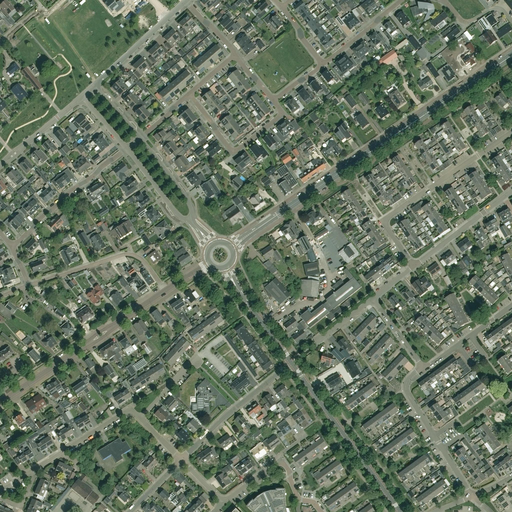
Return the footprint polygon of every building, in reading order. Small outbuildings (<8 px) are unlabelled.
[(104,0),(106,2),(104,5),(107,9),(113,3),(112,2),(114,0),(104,0)] [(213,6),(207,0),(204,0),(205,0),(204,0),(203,0),(201,2),(209,11),(214,7),(213,6)] [(347,0),(345,2),(351,10),(355,8),(353,5),(351,3),(349,0),(348,0),(347,0)] [(377,0),(366,0),(365,1),(373,12),(374,12),(376,10),(377,10),(378,9),(378,8),(378,7),(378,6),(376,5),(376,4),(376,3),(379,1),(377,0)] [(7,15),(14,9),(6,1),(0,6),(0,7),(5,12),(7,15)] [(107,9),(110,13),(113,10),(116,13),(124,7),(119,1),(114,5),(113,3),(107,9)] [(264,10),(269,6),(264,1),(255,9),(260,14),(257,16),(260,19),(267,13),(264,10)] [(373,12),(365,1),(365,2),(357,9),(362,15),(364,13),(366,13),(366,15),(368,15),(368,16),(369,15),(371,16),(371,14),(373,12)] [(305,7),(302,3),(294,9),(296,11),(298,13),(305,7)] [(426,4),(418,4),(419,13),(423,13),(423,10),(422,10),(422,9),(425,9),(428,10),(428,12),(424,22),(434,14),(434,9),(433,6),(428,5),(426,5),(426,4)] [(305,7),(298,13),(301,17),(308,11),(305,7)] [(350,13),(346,16),(355,27),(356,25),(357,26),(360,24),(359,23),(360,23),(356,18),(359,15),(354,10),(352,12),(354,13),(351,15),(350,13)] [(311,15),(308,11),(301,17),(304,21),(311,15)] [(396,17),(403,26),(410,21),(402,12),(396,17)] [(225,29),(232,22),(230,20),(232,17),(228,13),(223,17),(226,20),(220,24),(225,29)] [(431,24),(435,28),(437,26),(438,27),(438,26),(440,29),(446,24),(444,22),(443,21),(448,18),(444,13),(440,16),(439,15),(431,22),(432,23),(431,24)] [(284,25),(276,16),(272,19),(271,18),(269,15),(263,20),(268,25),(270,22),(277,31),(284,25)] [(315,19),(311,15),(304,21),(308,25),(315,19)] [(497,23),(491,15),(485,19),(491,27),(497,23)] [(184,19),(183,20),(191,28),(192,30),(196,26),(187,16),(184,18),(184,19)] [(355,27),(346,16),(341,20),(339,17),(336,19),(341,27),(344,25),(345,26),(346,25),(350,30),(351,30),(351,31),(354,29),(353,28),(355,27)] [(491,27),(485,19),(484,17),(478,22),(486,33),(483,35),(481,37),(485,43),(488,41),(490,45),(497,40),(490,31),(489,31),(488,30),(492,28),(491,27)] [(13,26),(11,24),(5,18),(3,21),(9,27),(10,28),(13,26)] [(318,23),(315,19),(308,25),(311,29),(318,23)] [(191,28),(183,20),(182,21),(181,21),(178,24),(183,29),(181,31),(185,36),(190,32),(188,30),(191,28)] [(232,22),(225,29),(229,34),(234,29),(237,32),(242,27),(237,23),(235,25),(232,22)] [(390,35),(397,30),(390,22),(388,23),(388,22),(385,25),(384,27),(387,31),(386,32),(386,31),(383,33),(389,40),(391,38),(389,36),(390,35)] [(321,27),(318,23),(311,29),(314,33),(321,27)] [(250,24),(244,30),(247,34),(254,29),(250,24)] [(496,34),(499,39),(511,30),(508,25),(498,32),(496,34)] [(450,29),(448,27),(440,33),(444,38),(446,36),(449,40),(459,32),(454,26),(450,29)] [(324,31),(321,27),(314,33),(317,37),(324,31)] [(168,34),(175,43),(178,40),(179,42),(183,38),(179,33),(176,35),(172,30),(169,33),(168,34)] [(324,31),(317,37),(320,41),(327,35),(324,31)] [(386,42),(383,38),(380,40),(375,33),(373,35),(372,34),(369,37),(369,38),(375,46),(380,43),(381,46),(386,42)] [(175,43),(168,34),(166,36),(166,35),(163,38),(168,43),(165,45),(170,50),(174,46),(173,45),(175,43)] [(242,48),(250,41),(245,34),(236,41),(242,48)] [(463,57),(461,59),(463,61),(465,64),(467,67),(468,66),(470,65),(470,66),(471,66),(473,65),(475,63),(474,62),(473,60),(475,58),(477,57),(475,55),(473,53),(475,52),(476,51),(471,44),(467,37),(467,38),(465,36),(464,34),(463,35),(461,36),(464,41),(468,45),(467,46),(466,47),(467,50),(469,52),(467,54),(465,55),(465,56),(463,57)] [(327,35),(320,41),(323,45),(331,39),(330,39),(327,35)] [(413,37),(409,40),(416,50),(420,47),(413,37)] [(331,39),(323,45),(326,50),(334,43),(331,39)] [(250,41),(242,48),(247,55),(256,48),(255,48),(257,46),(260,50),(265,47),(260,41),(256,44),(257,45),(255,47),(250,41)] [(364,55),(365,55),(368,52),(370,55),(375,51),(371,47),(368,49),(363,43),(361,44),(357,46),(364,55)] [(154,47),(152,49),(160,57),(162,55),(164,56),(168,52),(164,47),(161,49),(156,44),(153,47),(154,47)] [(216,46),(211,50),(218,58),(223,54),(216,46)] [(364,55),(357,46),(354,49),(355,50),(352,51),(357,58),(355,60),(358,64),(363,60),(362,60),(366,57),(365,55),(364,55)] [(160,57),(152,49),(151,50),(151,49),(147,52),(152,57),(150,60),(154,65),(159,60),(158,59),(160,57)] [(422,49),(416,53),(422,61),(426,58),(426,54),(422,49)] [(211,50),(207,54),(214,62),(218,58),(211,50)] [(383,68),(398,57),(393,51),(378,62),(379,64),(380,63),(383,68)] [(207,54),(202,58),(209,66),(214,62),(207,54)] [(342,60),(341,61),(350,72),(355,68),(356,69),(359,67),(353,60),(351,62),(346,56),(345,57),(344,56),(341,59),(342,60)] [(137,63),(145,71),(147,69),(148,70),(153,66),(148,61),(146,64),(141,58),(138,61),(138,62),(137,63)] [(202,58),(198,62),(205,70),(209,66),(202,58)] [(420,67),(424,64),(420,58),(414,61),(416,64),(418,63),(420,67)] [(350,72),(341,61),(340,61),(339,61),(336,63),(336,64),(335,65),(340,70),(336,73),(342,80),(346,77),(345,77),(350,72)] [(205,70),(198,62),(193,66),(200,74),(205,70)] [(9,69),(12,74),(15,72),(19,68),(15,63),(11,67),(9,69)] [(145,71),(137,63),(136,64),(135,64),(132,66),(137,72),(134,74),(139,79),(144,75),(142,73),(145,71)] [(424,64),(420,67),(421,68),(420,68),(422,71),(423,70),(426,74),(429,72),(424,64)] [(436,73),(430,64),(427,67),(433,75),(436,73)] [(26,67),(21,72),(38,92),(43,88),(26,67)] [(443,68),(438,71),(442,77),(445,76),(449,82),(451,80),(454,78),(453,76),(455,75),(449,67),(444,70),(443,68)] [(186,71),(182,75),(189,84),(193,80),(186,71)] [(232,82),(240,75),(237,71),(229,77),(232,82)] [(325,73),(322,75),(325,79),(328,83),(331,81),(334,79),(330,75),(327,71),(325,73)] [(189,84),(182,75),(177,79),(184,87),(189,84)] [(244,80),(240,75),(232,82),(236,86),(244,80)] [(123,85),(123,86),(126,83),(121,78),(120,79),(119,78),(117,81),(115,83),(115,84),(111,88),(116,93),(116,92),(123,85)] [(419,81),(420,83),(418,85),(422,90),(427,87),(428,88),(433,84),(429,78),(423,82),(421,80),(419,81)] [(177,79),(172,83),(179,91),(184,87),(177,79)] [(247,84),(244,80),(236,86),(239,91),(247,84)] [(309,85),(309,86),(310,85),(317,94),(316,94),(317,95),(317,94),(320,92),(322,93),(324,92),(327,95),(330,93),(323,85),(320,87),(320,86),(318,84),(319,84),(318,84),(316,81),(316,80),(315,80),(309,85)] [(179,91),(172,83),(168,87),(175,95),(179,91)] [(18,84),(11,91),(20,101),(27,95),(18,84)] [(251,89),(247,84),(239,91),(241,93),(239,95),(243,100),(248,96),(246,93),(251,89)] [(127,89),(123,86),(123,85),(116,92),(120,96),(127,89)] [(175,95),(168,87),(163,91),(170,99),(175,95)] [(387,94),(389,96),(398,108),(406,103),(397,91),(395,88),(387,94)] [(304,90),(298,94),(304,102),(310,97),(304,90)] [(170,99),(163,91),(159,95),(166,103),(170,99)] [(128,104),(135,98),(133,96),(135,94),(133,92),(130,95),(124,100),(128,104)] [(206,103),(214,96),(210,92),(202,98),(206,103)] [(370,102),(363,92),(358,96),(358,97),(357,98),(360,101),(361,100),(365,106),(370,102)] [(146,105),(155,99),(151,94),(143,101),(146,105)] [(508,102),(511,106),(511,100),(510,98),(507,101),(501,94),(495,99),(499,104),(502,108),(508,102)] [(248,96),(243,100),(246,103),(248,101),(251,106),(259,99),(256,95),(250,99),(248,96)] [(352,109),(357,105),(350,95),(345,99),(352,109)] [(216,99),(214,96),(206,103),(209,107),(218,101),(220,99),(218,97),(216,99)] [(136,100),(135,98),(128,104),(131,109),(136,104),(138,106),(143,103),(139,98),(136,100)] [(263,104),(259,99),(251,106),(255,110),(263,104)] [(293,113),(299,109),(300,111),(304,108),(298,101),(296,103),(293,100),(290,102),(290,101),(286,104),(286,105),(285,105),(288,108),(293,113)] [(221,105),(218,101),(209,107),(213,112),(221,105)] [(143,103),(138,106),(140,109),(135,113),(139,117),(146,111),(144,109),(146,107),(143,103)] [(263,104),(255,110),(258,115),(266,108),(263,104)] [(382,104),(374,110),(381,120),(389,114),(382,104)] [(223,108),(221,105),(213,112),(217,116),(223,111),(224,113),(228,110),(225,106),(223,108)] [(471,106),(464,111),(468,116),(474,112),(475,111),(474,109),(473,110),(471,106)] [(255,117),(259,122),(270,113),(266,108),(258,115),(255,117)] [(184,121),(192,115),(188,109),(177,118),(179,120),(181,118),(184,121)] [(147,110),(146,111),(139,117),(140,119),(142,122),(151,115),(147,110)] [(474,112),(468,116),(471,122),(478,117),(476,114),(477,113),(475,111),(474,112)] [(225,127),(233,120),(227,113),(224,116),(226,118),(221,122),(225,127)] [(310,117),(313,121),(318,118),(314,113),(310,117)] [(362,114),(355,119),(363,129),(369,124),(362,114)] [(81,115),(72,123),(76,128),(78,130),(81,128),(88,122),(84,117),(83,118),(81,115)] [(192,115),(184,121),(186,124),(184,126),(187,131),(193,127),(190,124),(196,120),(192,115)] [(478,117),(471,122),(475,127),(482,122),(484,120),(481,115),(478,117)] [(233,120),(225,127),(228,131),(237,125),(233,120)] [(283,124),(282,125),(289,133),(290,134),(293,131),(294,133),(300,128),(294,121),(290,124),(287,120),(286,121),(286,120),(283,123),(283,124)] [(81,128),(78,130),(80,132),(84,137),(93,129),(91,126),(92,126),(88,122),(81,128)] [(435,139),(451,128),(448,122),(441,127),(443,130),(437,134),(437,135),(434,137),(435,139)] [(482,122),(475,127),(478,132),(485,127),(486,127),(484,125),(482,122)] [(239,123),(237,125),(228,131),(232,136),(240,129),(238,127),(240,125),(239,123)] [(329,132),(323,124),(319,128),(324,135),(329,132)] [(340,132),(336,134),(341,141),(345,139),(347,141),(351,137),(346,131),(348,130),(344,124),(339,128),(339,129),(338,129),(340,132)] [(196,137),(205,131),(204,129),(202,125),(196,130),(194,127),(189,131),(193,136),(194,135),(196,137)] [(289,133),(282,125),(281,125),(280,125),(277,127),(278,128),(277,129),(281,133),(277,136),(282,142),(288,138),(286,135),(289,133)] [(478,132),(482,137),(487,134),(489,133),(487,130),(487,129),(486,127),(485,127),(478,132)] [(455,133),(451,128),(435,139),(436,140),(439,138),(440,139),(443,137),(442,135),(445,132),(448,137),(455,133)] [(244,134),(240,129),(232,136),(235,140),(244,134)] [(61,143),(67,137),(61,130),(54,135),(61,143)] [(164,142),(172,135),(170,132),(167,134),(164,130),(159,134),(159,133),(154,137),(158,142),(162,139),(164,142)] [(206,132),(205,131),(196,137),(198,140),(197,141),(200,146),(206,142),(204,139),(209,135),(207,132),(206,132)] [(455,133),(448,137),(452,143),(459,138),(455,133)] [(97,147),(105,140),(103,138),(102,138),(100,135),(90,144),(92,147),(95,144),(97,147)] [(172,135),(164,142),(167,145),(164,148),(167,152),(175,145),(172,141),(175,139),(172,135)] [(263,139),(270,148),(274,145),(276,147),(281,144),(277,138),(274,141),(269,135),(263,139)] [(462,143),(459,138),(452,143),(455,148),(462,143)] [(421,140),(420,141),(419,141),(418,140),(415,143),(415,144),(415,145),(418,150),(426,145),(431,141),(430,139),(427,141),(423,143),(421,140)] [(53,153),(57,149),(53,145),(49,140),(42,145),(47,152),(50,149),(53,153)] [(105,140),(97,147),(100,149),(97,152),(99,155),(109,146),(106,143),(107,143),(105,140)] [(331,155),(333,153),(336,156),(342,152),(336,145),(334,141),(327,146),(328,147),(326,148),(321,151),(327,159),(332,155),(331,155)] [(215,143),(205,151),(211,157),(220,150),(215,143)] [(462,143),(455,148),(459,153),(466,148),(462,143)] [(62,149),(66,154),(71,151),(66,145),(62,149)] [(81,154),(85,151),(80,145),(76,148),(81,154)] [(175,145),(167,152),(170,156),(173,153),(176,156),(176,157),(186,148),(188,147),(187,145),(186,146),(185,145),(185,146),(184,145),(182,147),(181,146),(178,149),(175,145)] [(261,149),(260,149),(256,145),(255,146),(255,145),(251,148),(252,149),(250,150),(258,159),(261,156),(264,158),(268,155),(262,147),(263,148),(261,149)] [(426,145),(418,150),(422,155),(421,156),(429,151),(427,148),(428,147),(426,145)] [(186,148),(176,157),(178,160),(175,162),(178,167),(187,160),(184,156),(187,154),(186,153),(188,150),(186,148)] [(284,148),(276,154),(278,157),(287,151),(284,148)] [(431,153),(429,151),(421,156),(423,159),(424,158),(425,161),(432,156),(438,152),(439,152),(442,150),(441,149),(438,151),(437,150),(434,152),(434,151),(431,153)] [(40,155),(36,150),(31,155),(38,162),(40,160),(43,163),(48,159),(43,153),(40,155)] [(245,154),(240,158),(247,166),(250,164),(252,166),(254,164),(245,154)] [(285,165),(292,160),(288,154),(281,159),(285,165)] [(313,158),(315,160),(322,171),(326,168),(324,165),(327,163),(324,160),(322,161),(320,158),(318,160),(317,158),(316,156),(313,158)] [(392,159),(393,160),(392,161),(394,164),(388,168),(389,170),(402,161),(398,156),(397,157),(397,156),(396,156),(393,158),(392,159)] [(432,156),(425,161),(429,166),(436,161),(432,156)] [(494,166),(502,161),(499,156),(491,161),(494,166)] [(66,165),(70,163),(65,157),(61,160),(66,165)] [(247,166),(240,158),(235,162),(239,168),(236,170),(238,172),(242,174),(246,171),(244,169),(247,166)] [(19,165),(26,173),(33,168),(26,159),(19,165)] [(84,159),(79,163),(85,170),(90,166),(84,159)] [(190,163),(187,160),(178,167),(181,171),(184,168),(187,171),(196,165),(193,161),(190,163)] [(314,164),(313,165),(314,167),(318,173),(322,171),(315,160),(312,161),(314,164)] [(402,161),(395,166),(397,168),(399,171),(406,167),(402,161)] [(439,166),(436,161),(429,166),(433,171),(436,169),(437,168),(439,166)] [(502,161),(494,166),(497,170),(505,165),(502,161)] [(85,170),(79,163),(74,167),(80,174),(85,170)] [(307,165),(315,176),(318,173),(314,167),(313,165),(311,163),(307,165)] [(124,173),(128,170),(123,164),(113,171),(118,178),(119,177),(122,181),(126,178),(124,174),(124,173)] [(285,165),(276,172),(274,173),(276,176),(278,175),(281,178),(288,174),(289,175),(284,179),(278,182),(280,185),(278,186),(285,196),(293,191),(291,189),(298,184),(289,170),(287,168),(285,165)] [(311,179),(315,176),(307,165),(305,166),(308,171),(309,170),(309,171),(307,172),(311,179)] [(505,165),(497,170),(500,175),(508,169),(505,165)] [(399,171),(392,175),(394,178),(400,173),(402,177),(409,172),(406,167),(399,171)] [(299,178),(303,183),(303,184),(307,181),(300,170),(298,168),(293,171),(298,179),(299,178)] [(40,178),(43,175),(38,169),(34,172),(40,178)] [(61,174),(57,176),(65,186),(70,182),(67,177),(71,174),(67,169),(61,174)] [(302,169),(300,170),(307,181),(311,179),(307,172),(304,174),(304,173),(305,173),(302,169)] [(508,169),(500,175),(503,179),(511,174),(508,169)] [(24,179),(21,175),(17,170),(13,173),(11,172),(7,175),(14,183),(16,186),(17,186),(24,179)] [(380,173),(375,177),(374,177),(372,174),(365,179),(369,184),(376,179),(377,178),(382,175),(385,173),(383,170),(380,172),(380,173)] [(409,172),(402,177),(404,179),(398,184),(400,186),(413,177),(409,172)] [(471,181),(479,176),(476,172),(473,173),(470,176),(468,177),(471,181)] [(194,173),(187,178),(192,186),(203,178),(200,175),(197,177),(194,173)] [(511,179),(511,175),(511,174),(503,179),(506,183),(511,179)] [(43,175),(40,178),(46,184),(49,182),(45,178),(43,176),(43,175)] [(65,186),(57,176),(55,179),(51,182),(55,187),(57,185),(60,189),(65,186)] [(482,180),(479,176),(471,181),(474,186),(482,180)] [(237,177),(232,182),(234,184),(232,186),(238,190),(244,183),(237,177)] [(267,177),(261,182),(266,187),(271,183),(267,177)] [(413,177),(400,186),(401,188),(407,184),(409,187),(416,182),(413,177)] [(126,188),(123,191),(125,194),(127,197),(134,192),(132,189),(138,184),(133,178),(124,185),(126,188)] [(378,181),(376,179),(369,184),(372,189),(379,185),(377,182),(378,181)] [(482,180),(474,186),(477,190),(485,185),(482,180)] [(1,181),(0,181),(0,192),(1,193),(4,190),(7,194),(10,192),(11,193),(14,191),(8,184),(5,186),(1,181)] [(200,186),(209,199),(214,195),(219,192),(212,181),(207,184),(206,183),(200,186)] [(94,187),(99,195),(105,192),(106,194),(109,192),(105,185),(102,187),(100,183),(94,187)] [(44,192),(50,199),(53,197),(52,197),(55,194),(49,187),(47,184),(44,187),(47,190),(44,192)] [(381,188),(379,185),(372,189),(376,195),(383,190),(382,187),(381,188)] [(452,188),(445,193),(448,198),(455,192),(461,189),(463,187),(461,185),(454,190),(452,188)] [(488,189),(485,185),(477,190),(480,194),(484,192),(488,189)] [(27,189),(33,195),(36,193),(30,186),(27,189)] [(99,195),(94,187),(89,190),(91,194),(88,196),(92,202),(95,200),(94,198),(99,195)] [(384,189),(383,190),(376,195),(379,200),(392,191),(391,189),(386,192),(384,189)] [(490,191),(488,189),(484,192),(480,194),(478,196),(481,200),(491,194),(490,191)] [(344,201),(353,195),(349,190),(342,194),(344,198),(343,198),(345,200),(344,201)] [(50,199),(44,192),(41,194),(39,191),(36,194),(39,197),(45,203),(48,201),(50,199)] [(392,191),(379,200),(383,205),(388,202),(390,200),(388,197),(394,193),(392,191)] [(455,192),(448,198),(451,202),(458,197),(455,192)] [(142,208),(150,202),(146,196),(144,198),(140,193),(135,197),(138,202),(142,208)] [(258,194),(250,200),(254,206),(253,206),(256,211),(265,204),(258,194)] [(30,202),(31,203),(29,205),(35,212),(40,208),(37,205),(40,202),(33,195),(29,199),(31,201),(30,202)] [(343,202),(342,202),(339,204),(341,207),(347,202),(349,205),(356,200),(353,195),(344,201),(343,202)] [(461,201),(458,197),(451,202),(454,206),(461,201)] [(356,200),(349,205),(348,206),(350,208),(351,207),(353,210),(360,206),(356,200)] [(433,201),(425,206),(423,208),(422,209),(425,213),(433,208),(436,206),(433,201)] [(464,205),(461,201),(454,206),(457,211),(464,205)] [(25,216),(28,214),(30,216),(35,212),(29,205),(26,202),(21,207),(22,208),(20,210),(25,216)] [(464,205),(457,211),(460,215),(467,210),(464,205)] [(355,213),(354,214),(356,216),(363,211),(360,206),(353,210),(355,213)] [(107,208),(98,213),(101,217),(109,212),(107,208)] [(160,218),(160,217),(160,216),(159,215),(159,214),(158,214),(157,213),(153,208),(147,212),(145,210),(138,215),(140,218),(145,214),(152,224),(160,218)] [(433,208),(425,213),(428,217),(436,212),(433,208)] [(243,217),(237,209),(227,216),(233,224),(237,222),(240,220),(243,217)] [(503,212),(509,222),(511,220),(511,218),(511,217),(511,216),(511,215),(508,209),(503,212)] [(14,213),(17,216),(14,219),(20,226),(25,221),(22,219),(24,216),(18,210),(14,213)] [(353,218),(350,220),(352,222),(355,220),(357,219),(357,218),(359,221),(358,222),(360,225),(365,221),(364,218),(367,216),(363,211),(356,216),(353,218)] [(314,212),(307,216),(313,225),(323,218),(319,213),(316,215),(314,212)] [(439,217),(436,212),(428,217),(431,222),(439,217)] [(509,222),(503,212),(498,215),(502,222),(504,225),(509,222)] [(64,214),(59,219),(57,217),(54,220),(53,220),(48,225),(51,228),(50,229),(54,232),(61,225),(64,228),(69,225),(64,214)] [(120,227),(125,236),(131,232),(128,227),(132,225),(127,217),(121,221),(123,225),(120,227)] [(442,221),(439,217),(431,222),(434,226),(442,221)] [(20,226),(14,219),(11,222),(8,219),(4,223),(9,228),(11,226),(15,230),(20,226)] [(490,222),(495,233),(496,233),(499,231),(497,227),(499,227),(495,219),(490,222)] [(401,230),(408,225),(405,220),(398,225),(401,230)] [(366,231),(373,226),(370,221),(362,226),(366,231)] [(445,225),(442,221),(434,226),(437,230),(445,225)] [(165,234),(170,230),(164,222),(156,228),(162,236),(160,238),(162,241),(167,236),(165,234)] [(285,227),(280,230),(284,236),(288,233),(292,238),(294,237),(295,239),(301,235),(292,222),(284,227),(285,227)] [(495,233),(490,222),(484,225),(488,232),(489,234),(487,235),(493,246),(494,245),(494,244),(495,243),(491,235),(495,233)] [(103,224),(98,227),(101,234),(107,230),(103,224)] [(411,229),(408,225),(401,230),(404,234),(411,229)] [(448,230),(445,225),(437,230),(440,235),(448,230)] [(502,227),(508,237),(509,239),(510,238),(509,236),(510,236),(508,231),(505,225),(502,227)] [(376,230),(373,226),(366,231),(368,235),(376,230)] [(125,236),(120,227),(114,230),(112,227),(108,229),(113,236),(116,234),(120,240),(125,236)] [(508,237),(502,227),(499,228),(505,238),(508,237)] [(326,228),(314,236),(316,240),(328,232),(326,228)] [(488,238),(481,228),(475,232),(482,242),(488,238)] [(414,233),(411,229),(404,234),(407,239),(414,233)] [(376,230),(368,235),(371,240),(379,234),(376,230)] [(92,233),(101,249),(105,247),(98,235),(96,231),(92,233)] [(101,249),(92,233),(86,237),(84,232),(78,236),(84,247),(92,243),(97,252),(101,249)] [(417,238),(414,233),(407,239),(410,243),(417,238)] [(379,234),(371,240),(374,244),(382,239),(379,234)] [(62,244),(70,241),(67,235),(60,238),(62,244)] [(145,236),(142,238),(147,246),(151,245),(145,236)] [(314,252),(306,237),(298,241),(305,253),(307,253),(308,255),(307,255),(308,260),(309,259),(311,263),(317,261),(314,252)] [(189,246),(184,238),(179,241),(184,249),(189,246)] [(417,238),(410,243),(412,247),(420,242),(417,238)] [(25,247),(30,253),(38,245),(33,239),(25,247)] [(38,241),(42,251),(47,248),(42,239),(38,241)] [(173,255),(174,257),(177,260),(181,267),(191,260),(187,253),(184,250),(183,248),(175,253),(174,251),(170,245),(172,244),(168,239),(163,242),(164,244),(161,247),(170,259),(173,257),(170,254),(173,252),(174,254),(173,255)] [(385,243),(382,239),(374,244),(378,249),(385,243)] [(457,246),(462,252),(471,245),(466,239),(457,246)] [(511,244),(510,241),(503,245),(505,250),(511,244)] [(423,247),(420,242),(412,247),(416,252),(423,247)] [(350,243),(339,252),(348,264),(359,255),(350,243)] [(296,248),(300,256),(304,254),(300,246),(296,248)] [(276,250),(274,252),(270,247),(261,253),(266,260),(273,255),(278,263),(282,260),(276,250)] [(69,248),(60,252),(67,266),(78,260),(76,255),(73,256),(69,248)] [(151,251),(148,253),(150,255),(147,257),(153,264),(161,259),(155,251),(153,253),(151,251)] [(451,252),(442,259),(447,265),(455,258),(451,252)] [(502,263),(510,259),(508,254),(500,258),(502,263)] [(38,262),(31,265),(33,270),(32,270),(33,273),(44,269),(41,261),(46,259),(45,256),(37,259),(38,262)] [(473,263),(468,256),(462,260),(467,267),(473,263)] [(395,265),(390,258),(385,261),(389,265),(391,269),(395,265)] [(511,262),(510,259),(502,263),(504,268),(511,264),(511,262)] [(389,265),(385,261),(381,265),(386,270),(387,272),(391,269),(389,265)] [(466,268),(461,261),(458,263),(462,270),(466,268)] [(320,274),(318,262),(304,265),(306,277),(320,274)] [(442,273),(440,270),(441,270),(436,264),(428,270),(432,276),(437,272),(440,275),(442,273)] [(126,274),(128,276),(131,274),(135,271),(133,269),(132,267),(130,268),(129,269),(128,267),(127,265),(125,267),(123,268),(124,268),(126,271),(128,273),(126,274)] [(277,271),(273,265),(269,268),(274,274),(277,271)] [(381,265),(377,268),(383,275),(387,272),(386,270),(381,265)] [(4,277),(13,274),(11,268),(4,271),(2,268),(0,269),(0,275),(3,275),(4,277)] [(377,268),(373,271),(379,278),(383,275),(377,268)] [(359,280),(357,282),(347,269),(343,272),(350,281),(326,301),(334,310),(361,288),(359,285),(362,283),(359,280)] [(145,270),(140,273),(143,278),(148,286),(154,282),(148,274),(145,270)] [(379,278),(373,271),(369,274),(374,282),(379,278)] [(13,274),(4,277),(5,280),(1,281),(3,287),(9,285),(8,282),(15,279),(13,274)] [(142,282),(136,274),(131,278),(130,279),(127,281),(130,286),(134,291),(137,289),(139,293),(147,288),(143,282),(142,282)] [(374,282),(369,274),(365,278),(364,277),(361,279),(365,284),(368,282),(370,285),(374,282)] [(473,287),(479,280),(475,276),(469,283),(473,287)] [(308,277),(308,281),(301,280),(300,296),(318,298),(319,282),(319,278),(308,277)] [(124,288),(128,285),(122,278),(119,280),(124,288)] [(412,286),(420,296),(427,290),(426,289),(430,286),(424,278),(420,281),(420,280),(412,286)] [(276,279),(272,282),(268,285),(267,284),(263,285),(268,296),(270,295),(280,305),(291,296),(276,279)] [(479,280),(473,287),(477,290),(483,284),(479,280)] [(71,281),(67,284),(71,289),(75,286),(71,281)] [(487,287),(483,284),(477,290),(481,294),(487,287)] [(99,301),(99,299),(100,298),(98,296),(99,294),(100,296),(104,293),(99,285),(95,287),(97,290),(95,291),(93,290),(87,294),(93,303),(94,302),(96,303),(97,303),(98,303),(99,302),(99,301)] [(491,291),(487,287),(481,294),(484,298),(491,291)] [(407,289),(401,294),(407,302),(414,297),(407,289)] [(52,296),(49,294),(50,294),(44,290),(40,295),(46,299),(46,298),(49,300),(52,296)] [(190,290),(185,294),(191,303),(197,299),(196,298),(198,297),(194,291),(192,293),(190,290)] [(495,294),(491,291),(484,298),(488,301),(495,294)] [(120,294),(119,294),(117,292),(110,297),(111,297),(112,299),(116,305),(123,300),(121,297),(122,296),(122,295),(121,294),(120,294)] [(82,294),(78,297),(78,298),(79,300),(81,300),(81,299),(84,303),(87,301),(82,294)] [(448,303),(456,299),(454,294),(445,298),(448,303)] [(499,298),(495,294),(488,301),(492,305),(499,298)] [(402,301),(400,303),(394,295),(389,299),(389,300),(388,301),(393,307),(394,306),(395,307),(398,304),(402,309),(405,306),(402,301)] [(180,299),(170,306),(177,315),(182,311),(184,310),(182,307),(185,305),(180,299)] [(456,299),(448,303),(450,308),(459,304),(456,299)] [(459,304),(450,308),(453,313),(461,308),(459,304)] [(300,316),(303,320),(305,323),(308,328),(309,329),(329,313),(323,305),(311,314),(308,310),(300,316)] [(80,309),(79,310),(86,319),(93,315),(88,308),(87,309),(85,306),(80,309)] [(461,308),(453,313),(455,317),(463,313),(461,308)] [(65,315),(57,309),(55,313),(62,318),(65,315)] [(403,316),(398,309),(394,312),(399,319),(403,316)] [(86,319),(79,310),(76,313),(78,316),(76,316),(81,323),(86,319)] [(157,310),(151,315),(157,323),(163,318),(167,323),(171,320),(166,313),(162,316),(157,310)] [(182,311),(177,315),(179,318),(185,326),(189,322),(182,311)] [(217,313),(211,317),(217,325),(222,321),(220,318),(218,315),(217,313)] [(463,313),(455,317),(458,322),(466,318),(463,313)] [(372,314),(367,320),(374,327),(379,321),(372,314)] [(413,319),(416,322),(415,323),(414,324),(416,326),(417,325),(419,327),(425,320),(427,318),(425,315),(423,318),(421,316),(421,317),(418,314),(413,319)] [(217,325),(211,317),(205,322),(211,329),(217,325)] [(468,323),(466,318),(458,322),(460,327),(468,323)] [(148,331),(141,320),(133,326),(140,336),(148,331)] [(291,320),(285,325),(289,330),(290,331),(296,327),(298,329),(302,326),(300,322),(298,324),(295,321),(291,320)] [(367,320),(362,325),(370,332),(374,327),(367,320)] [(425,320),(419,327),(423,330),(429,324),(425,320)] [(205,322),(200,326),(206,334),(211,329),(205,322)] [(66,327),(62,330),(65,334),(63,335),(66,338),(67,337),(70,334),(72,335),(74,333),(74,332),(73,330),(73,329),(70,326),(69,327),(68,325),(66,323),(64,325),(66,327)] [(506,323),(500,327),(505,333),(510,330),(506,323)] [(246,330),(242,324),(234,330),(238,335),(242,333),(246,330)] [(433,327),(429,324),(423,330),(426,334),(433,327)] [(362,325),(357,330),(365,337),(370,332),(362,325)] [(200,326),(194,330),(200,338),(206,334),(200,326)] [(294,336),(294,337),(298,343),(304,338),(305,334),(303,332),(305,330),(302,326),(298,329),(299,332),(294,336)] [(436,331),(433,327),(426,334),(430,338),(436,331)] [(500,327),(495,330),(500,337),(505,333),(500,327)] [(200,338),(194,330),(188,334),(194,342),(200,338)] [(250,335),(246,330),(242,333),(238,335),(237,336),(241,341),(243,340),(246,337),(250,335)] [(365,337),(357,330),(352,335),(360,342),(365,337)] [(500,337),(495,330),(490,334),(496,341),(497,340),(497,339),(500,337)] [(440,334),(436,331),(430,338),(434,341),(440,334)] [(0,335),(11,344),(13,342),(2,333),(0,335)] [(41,340),(37,333),(33,336),(37,342),(41,340)] [(44,337),(47,341),(46,341),(45,341),(43,343),(45,346),(48,345),(50,348),(56,344),(52,337),(51,338),(48,334),(44,337)] [(440,334),(434,341),(438,345),(444,338),(440,334)] [(496,341),(490,334),(485,338),(487,340),(484,342),(488,348),(491,346),(494,343),(496,341)] [(253,340),(250,335),(246,337),(243,340),(246,345),(249,342),(251,341),(253,340)] [(382,340),(389,347),(394,341),(387,335),(382,340)] [(139,342),(134,336),(130,338),(134,345),(139,342)] [(27,338),(22,342),(25,346),(26,345),(29,348),(34,344),(31,341),(30,341),(27,338)] [(120,342),(120,343),(125,350),(124,350),(126,353),(129,351),(132,354),(134,352),(126,339),(123,341),(122,340),(120,341),(120,342)] [(183,339),(178,344),(185,351),(190,346),(183,339)] [(250,350),(254,347),(257,345),(258,345),(254,339),(253,340),(251,341),(249,342),(246,345),(248,347),(250,350)] [(344,339),(338,344),(343,351),(340,353),(344,358),(345,358),(346,359),(350,356),(346,350),(347,349),(349,352),(353,349),(350,346),(350,347),(344,339)] [(389,347),(382,340),(377,345),(384,352),(389,347)] [(109,344),(113,351),(116,354),(116,355),(118,358),(118,359),(121,357),(118,353),(121,351),(119,348),(120,347),(117,343),(115,344),(113,342),(109,344)] [(151,352),(146,343),(141,346),(147,355),(148,354),(148,355),(152,352),(151,352)] [(109,344),(104,348),(106,352),(109,350),(110,351),(110,352),(113,357),(115,361),(116,361),(117,362),(120,360),(118,359),(118,358),(116,359),(113,356),(116,354),(113,351),(109,344)] [(178,344),(173,349),(180,356),(185,351),(178,344)] [(500,347),(498,344),(495,346),(497,348),(493,352),(494,354),(500,350),(501,349),(500,347)] [(505,352),(507,351),(506,350),(510,347),(511,350),(511,346),(510,344),(503,349),(505,352)] [(253,356),(261,350),(257,345),(254,347),(250,350),(249,351),(251,354),(250,355),(251,357),(253,356)] [(384,352),(377,345),(372,350),(379,357),(384,352)] [(0,362),(5,359),(4,359),(13,354),(8,347),(0,353),(0,352),(0,362)] [(106,352),(104,348),(99,351),(104,358),(104,357),(105,359),(107,357),(108,360),(113,357),(110,352),(110,351),(109,350),(106,352)] [(180,356),(173,349),(168,354),(175,361),(180,356)] [(336,349),(331,353),(340,363),(344,358),(340,353),(336,349)] [(33,350),(28,354),(35,363),(40,358),(33,350)] [(265,355),(261,350),(253,356),(256,361),(265,355)] [(379,357),(372,350),(367,355),(374,362),(379,357)] [(324,354),(321,361),(325,363),(324,366),(329,367),(330,364),(333,365),(334,360),(332,360),(333,357),(328,355),(328,353),(325,352),(325,354),(324,354)] [(175,361),(168,354),(163,359),(170,366),(175,361)] [(260,366),(268,360),(265,355),(256,361),(260,366)] [(396,360),(403,366),(408,361),(401,355),(396,360)] [(501,365),(509,360),(505,355),(498,361),(501,365)] [(94,361),(92,362),(89,358),(84,362),(89,370),(94,366),(96,364),(94,361)] [(458,363),(456,361),(454,358),(449,362),(454,369),(459,365),(458,363)] [(136,371),(146,364),(143,359),(133,366),(136,371)] [(264,371),(272,365),(268,359),(268,360),(260,366),(264,371)] [(396,360),(392,365),(399,372),(403,366),(396,360)] [(511,364),(509,360),(501,365),(504,370),(511,364)] [(360,366),(358,362),(355,364),(353,361),(345,366),(347,370),(346,370),(348,373),(360,366)] [(449,362),(444,366),(449,372),(454,369),(449,362)] [(160,364),(154,368),(159,377),(165,373),(160,364)] [(114,373),(108,365),(103,368),(108,376),(114,373)] [(392,365),(387,370),(394,377),(399,372),(392,365)] [(359,371),(362,369),(360,366),(348,373),(350,376),(351,375),(353,379),(361,374),(359,371)] [(444,366),(439,369),(444,376),(447,374),(451,380),(453,378),(449,372),(444,366)] [(159,377),(154,368),(148,372),(153,380),(159,377)] [(444,376),(439,369),(434,373),(439,380),(444,376)] [(394,377),(387,370),(382,375),(389,382),(394,377)] [(153,380),(148,372),(142,375),(147,384),(153,380)] [(248,378),(245,373),(237,379),(244,388),(246,387),(250,384),(246,379),(248,378)] [(434,373),(429,377),(434,383),(436,381),(441,387),(443,386),(441,383),(439,380),(434,373)] [(334,375),(331,377),(338,388),(342,386),(340,383),(343,381),(338,374),(335,376),(334,375)] [(138,378),(136,379),(141,388),(147,384),(142,375),(138,378)] [(131,385),(132,386),(131,387),(132,389),(133,391),(134,391),(135,390),(135,391),(136,392),(138,391),(139,390),(139,389),(141,388),(136,379),(134,376),(132,377),(133,379),(134,380),(133,381),(132,382),(130,383),(131,385)] [(329,379),(325,381),(330,389),(333,388),(335,391),(338,389),(338,388),(331,377),(328,378),(329,379)] [(429,377),(423,380),(428,387),(434,383),(429,377)] [(89,383),(87,381),(85,378),(78,383),(79,384),(72,389),(76,395),(83,390),(86,394),(89,392),(85,386),(89,383)] [(479,382),(475,385),(480,392),(484,389),(481,385),(484,383),(480,378),(478,380),(479,382)] [(237,379),(230,386),(233,390),(235,388),(239,393),(243,390),(242,389),(244,388),(237,379)] [(372,383),(370,380),(366,383),(368,386),(374,394),(377,391),(372,383)] [(428,387),(423,380),(418,384),(423,391),(428,387)] [(56,381),(51,384),(57,392),(60,397),(65,393),(66,393),(69,391),(65,385),(61,388),(56,381)] [(90,384),(97,393),(99,392),(100,394),(102,392),(100,390),(101,390),(93,381),(90,384)] [(207,386),(202,381),(196,388),(196,391),(200,394),(197,397),(197,400),(200,403),(200,409),(200,412),(203,415),(206,415),(207,416),(210,412),(209,412),(209,403),(212,400),(212,393),(209,393),(209,390),(206,390),(206,388),(207,386)] [(366,387),(364,389),(370,396),(374,394),(368,386),(366,383),(364,384),(366,387)] [(45,389),(44,389),(48,392),(49,392),(48,392),(49,391),(52,397),(56,400),(56,399),(60,397),(57,392),(51,384),(46,387),(46,388),(45,389)] [(288,393),(283,385),(274,391),(281,400),(286,396),(285,395),(288,393)] [(363,390),(360,391),(366,399),(370,396),(364,389),(362,385),(360,387),(363,390)] [(480,392),(475,385),(470,388),(476,395),(480,392)] [(360,391),(358,388),(356,389),(359,393),(357,394),(356,394),(362,402),(366,399),(360,391)] [(470,388),(466,391),(471,398),(476,395),(470,388)] [(123,390),(119,392),(125,401),(131,397),(126,390),(124,391),(123,390)] [(355,395),(353,397),(358,405),(362,402),(356,394),(357,394),(354,391),(353,392),(355,395)] [(466,391),(461,394),(467,402),(471,398),(466,391)] [(125,401),(119,392),(113,396),(114,398),(119,406),(122,404),(121,403),(125,401)] [(353,397),(351,394),(350,392),(348,394),(351,398),(349,400),(355,407),(358,405),(353,397)] [(461,394),(457,397),(463,405),(467,402),(461,394)] [(39,395),(32,399),(39,409),(46,405),(39,395)] [(276,408),(275,405),(276,404),(269,395),(263,399),(270,409),(272,412),(276,408)] [(175,398),(173,400),(170,397),(164,405),(170,411),(176,404),(178,406),(180,403),(175,398)] [(345,398),(347,401),(345,403),(351,410),(355,407),(349,400),(347,397),(345,398)] [(463,405),(457,397),(453,400),(458,408),(463,405)] [(39,409),(32,399),(25,404),(32,414),(39,409)] [(79,404),(77,405),(84,412),(87,409),(81,402),(79,404)] [(256,403),(251,407),(258,416),(260,415),(262,418),(263,420),(266,418),(264,416),(262,413),(261,414),(259,412),(261,410),(256,403)] [(285,410),(280,403),(277,405),(280,409),(277,411),(279,413),(285,410)] [(440,408),(437,403),(429,409),(433,413),(440,408)] [(393,404),(389,407),(395,415),(401,422),(405,419),(403,417),(402,418),(401,416),(399,417),(396,414),(399,412),(393,404)] [(258,416),(251,407),(246,411),(251,417),(252,417),(253,419),(256,417),(258,421),(262,418),(260,415),(258,416)] [(395,415),(389,407),(385,410),(391,417),(391,418),(393,421),(395,420),(393,416),(395,415)] [(160,408),(154,415),(161,421),(164,419),(166,417),(168,420),(171,423),(175,419),(166,410),(164,412),(160,408)] [(443,412),(440,408),(433,413),(436,418),(443,412)] [(443,412),(436,418),(439,422),(441,421),(443,424),(449,420),(446,417),(451,414),(447,409),(443,412)] [(385,410),(382,413),(387,420),(389,424),(391,422),(389,419),(391,418),(391,417),(385,410)] [(187,411),(184,414),(186,416),(187,416),(191,420),(190,422),(191,422),(186,427),(193,433),(200,426),(198,424),(194,420),(196,419),(189,412),(188,413),(187,411)] [(298,425),(305,419),(300,412),(293,418),(292,417),(289,419),(292,424),(295,421),(298,425)] [(382,413),(378,415),(383,423),(386,426),(387,425),(385,422),(387,420),(382,413)] [(37,432),(39,430),(38,429),(30,418),(26,420),(24,418),(21,414),(15,418),(17,421),(16,422),(22,429),(25,426),(27,428),(30,426),(33,432),(36,430),(37,432)] [(81,419),(85,426),(91,422),(87,415),(81,419)] [(383,423),(378,415),(374,418),(380,426),(382,429),(383,428),(381,425),(383,423)] [(248,424),(246,422),(244,419),(243,419),(240,416),(235,420),(241,426),(243,424),(245,426),(245,427),(248,430),(251,427),(248,424)] [(374,418),(370,421),(376,429),(378,432),(380,431),(377,427),(380,426),(374,418)] [(85,426),(81,419),(75,422),(79,429),(85,426)] [(286,421),(285,421),(285,420),(277,426),(284,435),(291,430),(289,426),(292,424),(289,419),(286,421)] [(54,420),(46,425),(51,432),(54,430),(51,425),(57,422),(56,421),(54,420)] [(174,423),(179,429),(182,426),(176,420),(174,423)] [(370,421),(366,424),(372,431),(374,435),(376,433),(374,430),(376,429),(370,421)] [(372,431),(366,424),(363,427),(370,437),(372,436),(370,433),(372,431)] [(481,434),(488,429),(485,424),(477,430),(480,434),(481,434)] [(39,430),(37,432),(39,435),(45,431),(48,434),(51,432),(46,425),(43,427),(39,430)] [(63,425),(60,427),(67,437),(73,434),(69,427),(66,429),(63,425)] [(407,432),(413,439),(417,437),(411,429),(409,425),(407,427),(410,430),(407,432)] [(67,437),(60,427),(57,429),(60,432),(57,434),(61,441),(67,437)] [(180,428),(177,431),(176,431),(174,433),(184,443),(189,437),(182,430),(180,428)] [(407,432),(405,428),(403,429),(406,433),(404,434),(404,435),(409,442),(413,439),(407,432)] [(404,435),(404,434),(399,429),(398,430),(402,436),(400,437),(405,445),(409,442),(404,435)] [(488,429),(481,434),(476,437),(477,439),(479,437),(480,438),(482,436),(484,439),(491,433),(488,429)] [(243,432),(238,437),(241,441),(241,440),(242,442),(245,440),(243,439),(246,436),(243,432)] [(494,437),(491,433),(484,439),(482,440),(485,444),(487,443),(494,437)] [(400,437),(397,434),(396,435),(398,438),(396,440),(402,448),(405,445),(400,437)] [(234,436),(230,439),(228,435),(218,442),(223,449),(232,443),(233,445),(238,442),(234,436)] [(267,439),(263,443),(266,447),(269,445),(272,449),(280,443),(275,435),(268,440),(267,439)] [(48,437),(43,441),(47,448),(53,444),(48,437)] [(396,440),(394,437),(392,438),(394,441),(392,443),(398,450),(402,448),(396,440)] [(498,442),(494,437),(487,443),(490,447),(488,448),(490,447),(498,442)] [(38,440),(40,442),(36,445),(41,452),(47,448),(43,441),(42,441),(41,438),(38,440)] [(122,443),(119,438),(97,452),(103,460),(111,455),(116,463),(123,459),(120,456),(130,449),(125,441),(122,443)] [(316,443),(322,451),(324,449),(323,449),(327,446),(322,438),(316,443)] [(398,450),(392,443),(390,439),(388,440),(391,444),(389,446),(394,453),(398,450)] [(469,450),(472,448),(465,439),(462,441),(465,446),(466,446),(469,450)] [(394,453),(389,446),(388,446),(386,442),(384,443),(387,447),(385,448),(390,456),(394,453)] [(501,446),(498,442),(490,447),(493,452),(492,452),(494,455),(499,451),(498,448),(501,446)] [(258,446),(259,447),(252,452),(257,459),(266,453),(264,449),(266,447),(263,443),(258,446)] [(316,443),(310,447),(315,454),(319,451),(320,452),(322,451),(316,443)] [(390,456),(385,448),(382,445),(381,446),(383,450),(381,451),(386,459),(390,456)] [(213,447),(210,450),(209,449),(204,452),(197,457),(200,461),(202,459),(204,463),(214,456),(215,459),(219,456),(213,447)] [(310,447),(304,451),(310,459),(312,458),(312,457),(315,454),(310,447)] [(464,447),(463,448),(455,453),(459,458),(466,453),(465,451),(466,450),(464,447)] [(23,448),(21,449),(28,460),(33,457),(29,450),(26,452),(25,450),(24,450),(23,448)] [(14,455),(10,449),(6,451),(10,457),(11,457),(12,457),(14,461),(16,460),(13,456),(14,455)] [(28,460),(21,449),(20,449),(22,452),(19,453),(21,456),(18,457),(22,464),(28,460)] [(310,459),(304,451),(299,455),(304,462),(308,460),(308,461),(310,459)] [(466,453),(459,458),(462,462),(469,457),(466,453)] [(304,462),(299,455),(293,459),(299,468),(301,466),(300,465),(304,462)] [(426,466),(428,469),(430,468),(428,465),(430,463),(425,455),(421,458),(426,466)] [(505,456),(502,458),(504,460),(509,467),(511,465),(511,461),(509,457),(507,458),(505,456)] [(244,464),(248,471),(253,467),(252,465),(254,463),(249,457),(245,460),(246,462),(244,464)] [(469,457),(462,462),(465,467),(473,461),(469,457)] [(157,463),(151,458),(143,466),(149,471),(157,463)] [(426,466),(421,458),(417,461),(423,469),(422,469),(425,472),(426,471),(424,468),(426,466)] [(504,460),(500,463),(505,470),(509,467),(504,460)] [(332,465),(338,473),(340,472),(339,471),(343,468),(338,461),(332,465)] [(417,461),(413,464),(419,471),(419,472),(421,475),(423,473),(420,470),(422,469),(423,469),(417,461)] [(473,461),(465,467),(469,471),(476,466),(473,461)] [(134,467),(138,471),(143,466),(138,462),(134,467)] [(62,473),(66,466),(59,463),(56,470),(62,473)] [(500,474),(505,470),(500,463),(495,466),(495,467),(493,469),(497,473),(499,472),(500,474)] [(238,465),(234,468),(239,475),(242,473),(243,474),(248,471),(244,464),(240,467),(238,465)] [(419,471),(413,464),(409,466),(415,474),(417,477),(419,476),(417,473),(419,472),(419,471)] [(225,473),(229,471),(230,472),(233,470),(229,465),(221,471),(222,473),(224,472),(225,473)] [(332,465),(326,469),(332,476),(335,473),(336,474),(338,473),(332,465)] [(66,466),(62,473),(68,476),(66,479),(72,482),(75,474),(70,472),(72,468),(66,466)] [(409,466),(406,469),(411,477),(413,480),(415,479),(413,476),(415,474),(409,466)] [(476,466),(469,471),(472,475),(479,470),(476,466)] [(131,474),(129,476),(140,486),(145,480),(139,475),(141,473),(138,471),(134,467),(129,472),(131,474)] [(491,468),(488,471),(486,473),(489,477),(494,473),(491,468)] [(326,469),(321,473),(327,481),(328,480),(328,479),(332,476),(326,469)] [(411,477),(406,469),(402,472),(407,480),(410,483),(412,482),(409,478),(411,477)] [(479,470),(472,475),(475,480),(482,475),(479,470)] [(407,480),(402,472),(398,475),(404,483),(401,484),(404,487),(407,485),(405,481),(407,480)] [(327,481),(321,473),(315,477),(320,484),(324,482),(325,483),(327,481)] [(88,478),(83,474),(78,480),(77,480),(71,488),(85,500),(86,499),(93,505),(99,498),(91,492),(92,491),(83,484),(88,478)] [(180,474),(175,479),(180,485),(183,482),(190,489),(193,487),(191,484),(180,474)] [(224,475),(223,474),(216,479),(223,489),(230,483),(227,479),(229,478),(227,474),(226,474),(224,475)] [(482,475),(475,480),(479,484),(486,479),(484,477),(486,476),(484,474),(482,475)] [(448,488),(440,477),(439,478),(437,480),(439,483),(444,491),(448,488)] [(37,487),(47,491),(50,484),(40,480),(37,487)] [(439,483),(437,480),(435,481),(437,484),(435,486),(440,493),(444,491),(439,483)] [(435,486),(433,482),(431,484),(434,487),(431,488),(431,489),(437,496),(440,493),(435,486)] [(354,483),(348,487),(354,495),(356,494),(355,493),(359,490),(354,483)] [(125,491),(120,486),(118,484),(114,488),(121,495),(119,496),(125,502),(129,498),(126,495),(126,494),(124,492),(125,491)] [(431,489),(431,488),(429,485),(427,486),(430,490),(428,491),(433,499),(437,496),(431,489)] [(178,495),(183,490),(179,486),(176,488),(177,489),(174,491),(178,495)] [(47,491),(37,487),(34,493),(38,495),(36,498),(43,501),(44,497),(42,497),(45,491),(47,491)] [(354,495),(348,487),(342,491),(348,498),(352,496),(352,497),(354,495)] [(428,491),(425,488),(421,491),(424,494),(429,502),(433,499),(428,491)] [(285,511),(285,509),(286,509),(285,502),(285,496),(285,489),(276,489),(276,491),(274,491),(270,491),(264,493),(258,497),(255,500),(254,501),(252,500),(247,507),(252,511),(285,511)] [(201,495),(206,500),(211,496),(206,490),(201,495)] [(182,502),(180,499),(180,500),(176,496),(176,497),(175,496),(176,495),(172,492),(169,496),(163,491),(159,495),(165,501),(167,499),(177,507),(182,502)] [(348,498),(342,491),(337,495),(343,504),(345,502),(344,501),(348,498)] [(424,494),(421,491),(420,492),(422,495),(420,497),(425,504),(429,502),(424,494)] [(418,493),(416,495),(418,498),(416,500),(422,507),(425,504),(420,497),(418,493)] [(203,505),(204,503),(207,501),(201,495),(199,498),(197,500),(192,505),(193,506),(199,511),(205,507),(203,505)] [(337,495),(331,499),(336,507),(340,504),(341,505),(343,504),(337,495)] [(501,505),(510,498),(509,496),(506,498),(504,495),(497,500),(501,505)] [(511,500),(510,498),(501,505),(504,510),(511,505),(509,502),(511,500)] [(32,499),(29,507),(37,510),(38,507),(41,508),(43,504),(40,503),(32,499)] [(336,507),(331,499),(325,504),(331,511),(333,511),(333,510),(336,507)] [(147,504),(142,509),(144,511),(151,511),(153,510),(155,511),(164,511),(158,506),(157,507),(153,502),(150,506),(147,504)]
